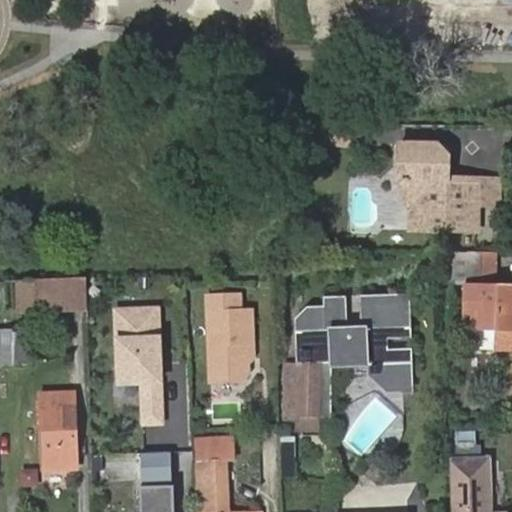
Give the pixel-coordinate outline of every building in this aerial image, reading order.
[(410,209),(409,232),(476,232),(477,181),(445,180),(445,157),(435,147),(397,147),(397,181),(401,181),(402,201),(410,209)] [(501,181),(477,181),(476,232),(501,232),(501,181)] [(447,253),(448,281),(482,280),(481,252),(447,253)] [(58,275),(33,276),(33,307),(59,306),(58,275)] [(511,287),(467,286),(465,338),(511,338),(511,287)] [(241,293),(209,294),(211,380),(242,379),(249,371),(248,342),(253,342),(253,309),(242,309),(241,293)] [(343,329),(343,302),(327,303),(327,308),(311,308),(302,317),(302,329),(300,329),(300,348),(294,348),(294,367),(281,367),(281,388),(282,388),(282,418),(296,418),(296,412),(311,413),(310,394),(317,393),(317,361),(329,361),(329,365),(364,365),(364,361),(371,361),(371,375),(384,388),(401,388),(400,351),(386,350),(386,340),(400,340),(400,305),(363,306),(363,329),(343,329)] [(159,306),(117,307),(118,378),(144,377),(145,421),(163,420),(159,306)] [(0,331),(0,365),(28,365),(27,331),(0,331)] [(35,392),(36,466),(60,465),(60,453),(70,453),(68,392),(35,392)] [(315,426),(315,412),(311,413),(296,412),(296,418),(296,426),(315,426)] [(233,439),(196,440),(197,511),(205,511),(227,511),(226,459),(234,460),(233,439)] [(70,465),(70,453),(60,453),(60,465),(70,465)] [(168,453),(142,453),(143,480),(159,480),(166,480),(169,480),(168,453)] [(485,511),(485,468),(449,469),(450,511),(485,511)] [(175,511),(174,485),(165,485),(159,485),(140,486),(141,509),(145,508),(144,511),(175,511)]
